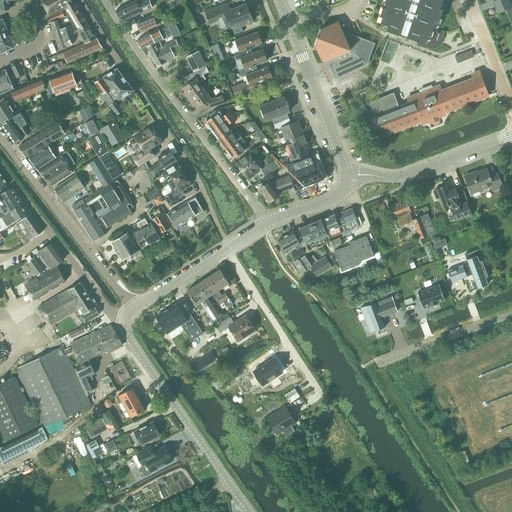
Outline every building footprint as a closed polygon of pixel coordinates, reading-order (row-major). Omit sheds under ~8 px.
[(0,0),(0,3),(1,10),(11,8),(9,0),(0,0)] [(60,10),(55,0),(41,0),(50,16),(60,10)] [(72,0),(55,0),(60,10),(62,9),(73,2),(73,1),(72,0)] [(73,24),(78,31),(89,25),(74,0),(73,0),(73,1),(73,2),(62,9),(64,16),(67,15),(73,24)] [(137,0),(116,10),(122,21),(144,11),(153,7),(149,0),(143,0),(139,2),(137,0)] [(385,0),(385,2),(388,3),(386,8),(383,7),(380,16),(383,17),(381,23),(388,25),(387,30),(402,36),(401,34),(407,36),(406,37),(418,41),(417,43),(434,49),(437,48),(441,43),(445,31),(442,30),(441,33),(432,30),(434,25),(437,25),(443,10),(440,8),(442,0),(385,0)] [(486,0),(487,2),(492,0),(498,13),(510,8),(506,0),(486,0)] [(246,5),(230,11),(227,5),(206,13),(210,24),(218,21),(218,19),(226,16),(231,28),(240,24),(241,26),(253,21),(246,5)] [(60,10),(50,16),(48,17),(50,22),(64,17),(64,16),(62,9),(60,10)] [(64,17),(50,22),(60,48),(73,44),(71,38),(75,37),(73,33),(78,31),(67,15),(64,16),(64,17)] [(137,22),(142,33),(158,26),(154,15),(137,22)] [(2,19),(0,20),(0,53),(14,47),(2,19)] [(329,66),(335,79),(366,65),(374,43),(342,31),(338,22),(320,30),(321,29),(320,29),(313,45),(314,46),(314,45),(322,62),(329,59),(332,65),(329,66)] [(97,39),(89,25),(78,31),(85,44),(97,39)] [(158,30),(137,40),(142,48),(147,46),(155,41),(156,44),(164,40),(158,30)] [(237,60),(241,58),(251,54),(249,48),(261,44),(257,32),(235,40),(240,52),(235,54),(237,60)] [(155,41),(147,46),(158,65),(174,58),(175,57),(172,51),(180,48),(177,41),(175,39),(174,40),(172,36),(164,40),(156,44),(155,41)] [(85,44),(64,52),(69,63),(103,48),(97,39),(85,44)] [(263,49),(251,54),(241,58),(245,69),(240,70),(243,77),(246,76),(246,75),(257,71),(255,66),(267,61),(263,49)] [(199,50),(186,57),(193,72),(206,65),(199,50)] [(457,64),(474,58),(471,51),(455,57),(457,64)] [(110,60),(105,64),(109,70),(114,66),(110,60)] [(19,63),(11,67),(17,79),(24,75),(19,63)] [(184,92),(189,99),(206,87),(202,81),(206,79),(203,74),(209,71),(206,66),(185,77),(190,83),(183,87),(186,91),(184,92)] [(268,67),(257,71),(246,75),(246,76),(248,82),(232,87),(236,97),(262,88),(260,83),(272,78),(268,67)] [(103,78),(111,89),(125,78),(118,68),(103,78)] [(6,70),(0,72),(0,96),(12,91),(14,90),(6,70)] [(55,94),(77,86),(72,70),(49,78),(55,94)] [(371,102),(367,111),(378,138),(422,121),(423,123),(430,121),(431,123),(439,120),(439,118),(446,115),(445,112),(488,96),(479,72),(472,75),(474,79),(442,91),(440,86),(432,89),(432,87),(421,91),(421,93),(407,98),(409,103),(400,107),(395,94),(371,102)] [(111,89),(103,78),(95,83),(104,94),(107,91),(111,89)] [(125,78),(111,89),(107,91),(114,101),(118,98),(120,100),(135,91),(125,78)] [(12,91),(13,93),(17,102),(46,90),(42,79),(12,91)] [(206,87),(189,99),(193,105),(195,104),(197,107),(204,103),(208,108),(224,102),(222,95),(210,98),(207,93),(209,92),(206,87)] [(272,119),(274,125),(289,119),(287,113),(289,112),(283,97),(261,106),(267,121),(272,119)] [(5,98),(0,101),(0,118),(3,123),(16,115),(5,98)] [(117,115),(124,111),(116,102),(110,106),(117,115)] [(99,122),(104,118),(100,111),(95,115),(99,122)] [(217,113),(206,121),(212,131),(233,115),(230,111),(220,118),(217,113)] [(16,115),(3,123),(4,125),(16,142),(27,135),(22,127),(27,123),(20,112),(16,115)] [(286,137),(289,145),(297,141),(298,144),(305,142),(302,133),(309,131),(307,128),(301,130),(297,122),(304,119),(302,114),(289,119),(274,125),(280,139),(286,137)] [(233,115),(212,131),(219,139),(230,131),(226,126),(236,119),(233,115)] [(115,121),(103,128),(113,145),(126,137),(115,121)] [(254,122),(249,123),(250,125),(257,134),(261,131),(254,122)] [(44,131),(19,146),(27,156),(65,134),(59,124),(45,133),(44,131)] [(153,127),(136,137),(137,139),(132,142),(135,148),(141,145),(144,151),(133,158),(138,166),(154,157),(149,149),(162,142),(153,127)] [(100,131),(87,138),(99,158),(109,151),(100,131)] [(261,131),(257,134),(264,144),(268,140),(261,131)] [(231,133),(220,142),(227,150),(238,142),(240,140),(238,137),(235,139),(231,133)] [(297,141),(289,145),(293,154),(290,155),(293,162),(316,153),(314,147),(308,150),(305,142),(298,144),(297,141)] [(238,142),(227,150),(233,159),(244,151),(238,142)] [(30,157),(38,169),(61,154),(60,153),(56,155),(49,145),(30,157)] [(68,151),(61,155),(61,154),(38,169),(39,169),(45,177),(46,177),(52,185),(73,172),(70,167),(76,163),(68,151)] [(170,151),(158,158),(161,163),(157,165),(158,166),(151,170),(154,174),(158,171),(176,161),(170,151)] [(247,177),(260,167),(249,153),(236,163),(247,177)] [(288,166),(291,175),(296,187),(296,188),(324,178),(315,156),(288,166)] [(89,164),(104,187),(114,180),(99,158),(89,164)] [(275,160),(262,170),(267,176),(279,166),(275,160)] [(162,173),(168,183),(184,174),(178,163),(162,173)] [(114,167),(108,171),(113,178),(118,174),(114,167)] [(489,170),(466,178),(472,193),(491,186),(492,190),(504,186),(499,174),(491,177),(489,170)] [(184,174),(168,183),(172,191),(171,194),(166,198),(168,201),(170,206),(181,201),(180,199),(184,197),(185,194),(183,192),(192,187),(184,174)] [(77,175),(55,189),(64,202),(85,188),(77,175)] [(269,181),(259,188),(270,202),(280,195),(279,193),(296,187),(291,175),(271,183),(269,181)] [(3,177),(0,179),(0,191),(9,185),(3,177)] [(117,179),(73,205),(76,210),(75,211),(94,240),(107,233),(105,229),(131,212),(130,210),(134,207),(117,179)] [(438,190),(434,191),(437,199),(441,197),(445,206),(450,204),(457,220),(472,215),(467,203),(461,205),(459,200),(460,200),(455,189),(449,191),(447,186),(438,189),(438,190)] [(12,187),(0,193),(0,206),(5,215),(11,211),(11,210),(22,204),(12,187)] [(155,188),(146,194),(150,201),(153,199),(159,196),(155,188)] [(159,195),(159,196),(153,199),(157,205),(163,201),(159,195)] [(195,197),(177,207),(186,221),(203,211),(195,197)] [(408,200),(392,206),(396,217),(400,226),(413,221),(409,211),(411,211),(408,200)] [(5,215),(1,217),(7,226),(27,214),(22,204),(11,210),(11,211),(5,215)] [(159,214),(151,219),(160,233),(172,226),(173,226),(166,214),(162,207),(157,211),(159,214)] [(177,207),(166,214),(173,226),(172,226),(174,228),(186,221),(177,207)] [(344,235),(349,233),(359,226),(356,218),(352,208),(336,215),(343,232),(344,235)] [(18,223),(31,240),(44,230),(32,213),(18,223)] [(428,213),(420,216),(428,235),(435,232),(428,213)] [(335,214),(321,220),(329,238),(343,232),(336,215),(335,215),(335,214)] [(412,219),(413,221),(420,239),(428,236),(428,235),(420,216),(412,219)] [(146,248),(145,246),(159,238),(151,223),(148,225),(144,219),(137,223),(141,230),(134,234),(143,250),(146,248)] [(300,230),(294,232),(305,252),(306,254),(330,242),(329,238),(321,220),(321,219),(300,228),(300,230)] [(293,231),(279,239),(286,251),(295,247),(297,250),(292,253),(295,259),(305,252),(294,232),(293,231)] [(128,232),(113,241),(123,259),(138,250),(128,232)] [(350,245),(334,251),(341,271),(358,264),(358,262),(374,256),(367,236),(349,242),(350,245)] [(445,239),(433,243),(436,249),(447,245),(445,239)] [(52,242),(39,252),(51,269),(65,259),(52,242)] [(177,250),(173,244),(168,247),(171,253),(177,250)] [(472,272),(478,288),(489,284),(485,275),(488,275),(478,249),(465,254),(469,265),(464,267),(463,265),(448,270),(452,282),(467,276),(467,274),(472,272)] [(304,255),(293,262),(301,273),(310,267),(317,276),(332,266),(325,256),(317,262),(313,255),(307,259),(304,255)] [(34,269),(38,266),(34,260),(29,263),(34,269)] [(38,266),(34,269),(38,275),(43,273),(38,266)] [(57,267),(26,285),(34,300),(66,281),(57,267)] [(220,270),(209,277),(218,290),(229,283),(220,270)] [(222,296),(218,290),(209,277),(198,284),(207,298),(212,294),(216,300),(218,299),(220,303),(225,300),(222,296)] [(313,278),(311,280),(307,282),(312,289),(318,285),(313,278)] [(39,307),(46,317),(87,293),(80,282),(39,307)] [(218,314),(207,298),(198,284),(187,291),(196,305),(201,301),(212,317),(218,314)] [(440,285),(418,293),(424,309),(445,301),(440,285)] [(376,308),(389,303),(384,291),(357,302),(368,323),(381,318),(376,308)] [(87,293),(46,317),(52,325),(80,308),(84,314),(81,316),(85,323),(100,314),(95,307),(96,304),(94,299),(90,299),(87,293)] [(191,341),(203,333),(190,314),(185,317),(177,304),(157,316),(167,333),(181,325),(191,341)] [(231,318),(216,327),(220,333),(229,327),(239,343),(257,331),(247,315),(234,323),(231,318)] [(76,355),(118,336),(111,325),(71,343),(76,355)] [(118,336),(76,355),(81,366),(90,362),(89,360),(105,353),(106,355),(124,346),(118,336)] [(17,368),(33,400),(45,426),(90,405),(63,346),(17,368)] [(274,356),(252,371),(262,387),(284,372),(274,356)] [(137,376),(125,357),(112,363),(115,367),(106,371),(113,384),(121,379),(124,384),(137,376)] [(94,372),(90,362),(80,366),(77,368),(81,378),(86,376),(94,372)] [(0,383),(0,426),(6,439),(38,424),(15,376),(0,383)] [(87,393),(92,391),(86,376),(81,378),(87,393)] [(135,388),(119,397),(130,418),(146,409),(135,388)] [(107,399),(104,400),(103,405),(105,407),(108,408),(110,407),(112,403),(110,400),(107,399)] [(297,417),(287,402),(268,415),(278,429),(297,417)] [(108,429),(102,417),(85,426),(92,438),(108,429)] [(153,421),(135,431),(142,445),(160,435),(159,432),(159,430),(157,425),(155,425),(153,421)] [(152,447),(138,454),(144,465),(148,463),(152,471),(174,460),(166,446),(154,452),(152,447)] [(356,454),(334,470),(343,482),(365,465),(356,454)] [(360,487),(355,490),(361,501),(378,494),(374,488),(363,493),(360,487)]
